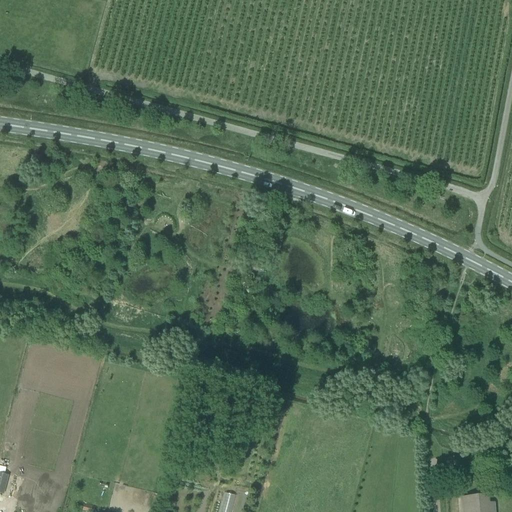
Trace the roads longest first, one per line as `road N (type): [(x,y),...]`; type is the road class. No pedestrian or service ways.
road 1 (secondary): [(511,284),(264,174),(0,121)]
road 2 (unclassified): [(480,198),(0,65)]
